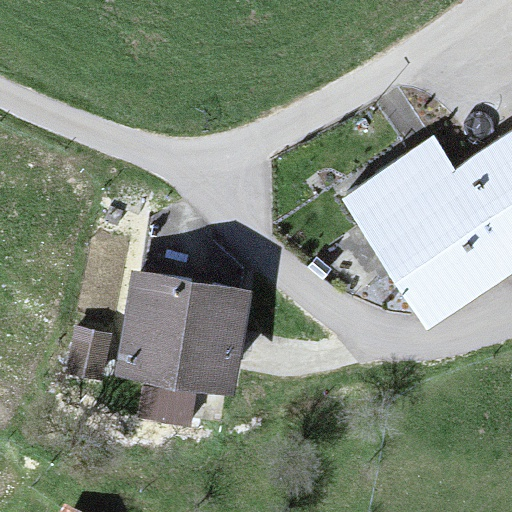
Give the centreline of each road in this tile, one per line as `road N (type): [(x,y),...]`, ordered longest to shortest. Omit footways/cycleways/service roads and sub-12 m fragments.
road 1 (unclassified): [(0,93),(130,145),(175,151),(267,133),(356,85)]
road 2 (track): [(356,85),(468,0)]
